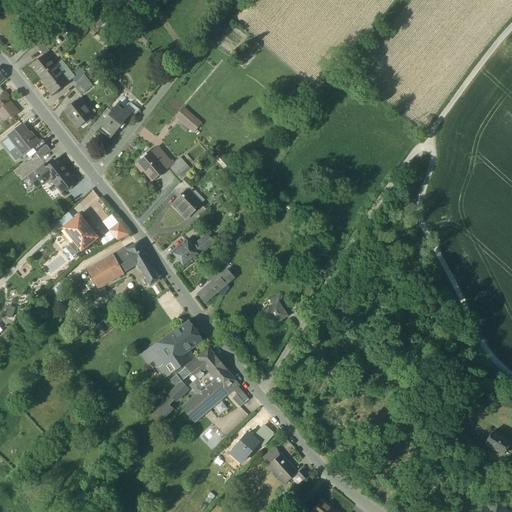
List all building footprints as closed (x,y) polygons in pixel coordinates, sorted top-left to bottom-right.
[(114,0),(125,14),(142,1),(141,0),(114,0)] [(142,1),(125,14),(131,21),(147,8),(142,1)] [(110,21),(118,28),(121,24),(112,18),(110,21)] [(103,24),(98,19),(90,30),(95,34),(103,24)] [(34,46),(40,54),(50,46),(43,37),(34,46)] [(236,61),(245,69),(264,49),(254,40),(236,61)] [(30,66),(40,78),(58,63),(56,61),(52,64),(45,55),(30,66)] [(62,61),(58,64),(59,65),(56,68),(67,83),(72,79),(75,77),(73,75),(62,61)] [(58,64),(58,63),(40,78),(44,84),(42,85),(51,97),(68,84),(67,83),(56,68),(59,65),(58,64)] [(85,73),(80,68),(73,75),(75,77),(72,79),(76,83),(83,75),(85,73)] [(93,86),(83,75),(76,83),(73,87),(81,95),(93,86)] [(0,114),(6,122),(12,118),(14,119),(20,114),(8,98),(9,97),(6,92),(0,96),(0,114)] [(293,95),(289,102),(298,107),(305,97),(299,93),(297,97),(293,95)] [(64,112),(78,128),(91,117),(78,101),(64,112)] [(128,105),(125,109),(119,105),(107,118),(97,130),(98,130),(108,139),(130,114),(133,117),(138,112),(130,105),(128,105)] [(176,117),(194,133),(201,124),(190,115),(183,108),(176,117)] [(90,130),(94,134),(98,130),(97,130),(107,118),(103,114),(93,126),(90,130)] [(22,156),(22,157),(26,154),(33,149),(39,144),(32,135),(30,136),(22,127),(10,136),(19,147),(16,149),(22,156)] [(1,143),(10,154),(16,149),(19,147),(10,136),(1,143)] [(33,149),(36,153),(46,145),(43,141),(39,144),(33,149)] [(51,152),(46,145),(36,153),(41,159),(51,152)] [(157,148),(151,152),(167,171),(168,169),(174,163),(172,161),(170,163),(157,148)] [(15,161),(22,156),(16,149),(10,154),(15,161)] [(29,158),(36,153),(33,149),(26,154),(29,158)] [(153,182),(167,171),(151,152),(136,165),(142,173),(144,171),(153,182)] [(215,159),(224,170),(229,166),(220,154),(215,159)] [(178,160),(189,174),(192,171),(180,158),(178,160)] [(48,178),(62,195),(75,185),(67,174),(68,173),(58,160),(44,171),(42,168),(28,179),(37,190),(43,185),(41,183),(48,178)] [(168,169),(180,184),(183,181),(189,174),(178,160),(174,163),(168,169)] [(328,181),(335,187),(340,181),(344,177),(337,171),(333,176),(328,181)] [(191,189),(183,181),(180,184),(174,191),(180,198),(187,192),(191,189)] [(192,188),(191,189),(187,192),(193,198),(192,200),(198,207),(201,205),(204,201),(192,188)] [(244,200),(249,204),(253,198),(251,195),(247,189),(242,193),(246,197),(244,200)] [(173,205),(186,219),(191,213),(198,207),(192,200),(193,198),(187,192),(180,198),(173,205)] [(191,213),(197,220),(207,210),(201,205),(198,207),(191,213)] [(64,229),(74,220),(68,212),(58,221),(64,229)] [(69,245),(70,246),(76,254),(77,254),(97,238),(80,216),(74,220),(64,229),(74,241),(69,245)] [(115,238),(117,241),(128,234),(119,222),(109,231),(115,238)] [(115,238),(109,231),(104,235),(110,242),(115,238)] [(191,249),(196,255),(213,243),(208,236),(191,249)] [(172,253),(185,268),(198,257),(196,255),(191,249),(185,242),(172,253)] [(138,243),(127,250),(125,248),(114,255),(114,256),(88,271),(99,290),(106,285),(124,275),(123,273),(138,264),(147,258),(138,243)] [(75,255),(76,254),(70,246),(64,251),(66,254),(65,254),(69,258),(71,261),(76,257),(75,255)] [(138,264),(151,285),(159,280),(147,258),(138,264)] [(227,270),(225,272),(232,280),(234,278),(227,270)] [(208,300),(208,301),(217,293),(223,297),(225,295),(226,293),(227,292),(228,290),(229,289),(226,285),(232,280),(225,272),(221,275),(215,271),(209,280),(212,283),(201,292),(201,293),(208,300)] [(208,300),(201,293),(199,295),(205,303),(208,300)] [(278,303),(281,307),(286,304),(280,295),(271,301),(274,306),(278,303)] [(267,319),(273,329),(283,323),(281,320),(287,316),(281,307),(278,303),(274,306),(265,312),(269,318),(267,319)] [(8,306),(4,316),(11,318),(15,308),(8,306)] [(173,333),(187,353),(203,341),(189,322),(173,333)] [(152,347),(170,374),(191,359),(187,353),(173,333),(152,347)] [(170,374),(152,347),(140,355),(148,366),(153,362),(164,378),(170,374)] [(191,372),(198,380),(209,370),(228,394),(238,385),(208,349),(193,362),(186,367),(191,372)] [(186,367),(177,375),(181,380),(191,372),(186,367)] [(209,410),(228,394),(209,370),(198,380),(195,383),(202,391),(196,396),(209,410)] [(188,390),(181,380),(177,375),(171,380),(176,386),(168,395),(176,402),(188,390)] [(232,398),(240,408),(249,400),(239,388),(234,391),(237,395),(232,398)] [(181,408),(194,423),(209,410),(196,396),(181,408)] [(163,401),(158,407),(167,414),(172,408),(163,401)] [(452,414),(458,418),(464,407),(459,404),(452,414)] [(168,415),(167,414),(158,407),(154,411),(163,419),(168,415)] [(275,434),(265,425),(253,438),(259,443),(258,444),(263,448),(275,434)] [(439,436),(442,437),(449,427),(446,425),(439,436)] [(496,450),(503,455),(506,450),(508,451),(511,444),(510,443),(492,432),(485,444),(483,448),(491,452),(491,451),(494,453),(496,450)] [(230,454),(241,463),(258,444),(259,443),(253,438),(248,433),(230,454)] [(265,462),(268,466),(280,455),(276,451),(265,462)] [(241,463),(230,454),(224,460),(235,470),(241,463)] [(285,484),(291,479),(296,474),(296,473),(280,455),(268,466),(285,484)] [(302,468),(296,473),(296,474),(291,479),(296,485),(302,480),(308,475),(302,468)] [(337,511),(322,499),(311,511),(337,511)] [(511,511),(506,511),(507,506),(488,503),(487,507),(482,506),(481,511),(511,511)]
